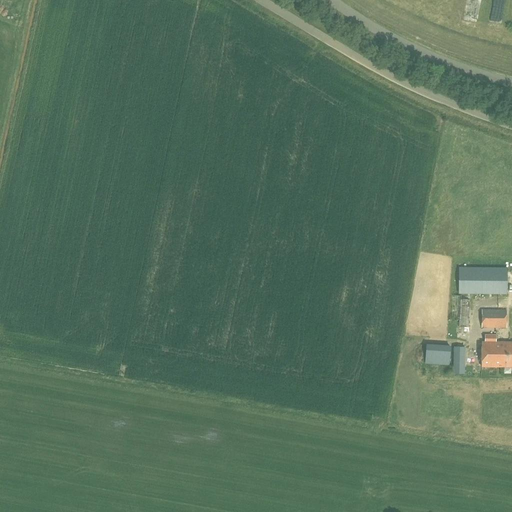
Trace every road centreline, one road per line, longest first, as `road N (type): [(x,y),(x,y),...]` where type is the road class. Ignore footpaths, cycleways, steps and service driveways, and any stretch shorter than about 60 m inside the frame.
road 1 (unclassified): [(511,124),(448,104),(259,0)]
road 2 (unclassified): [(511,82),(416,51),(330,0)]
